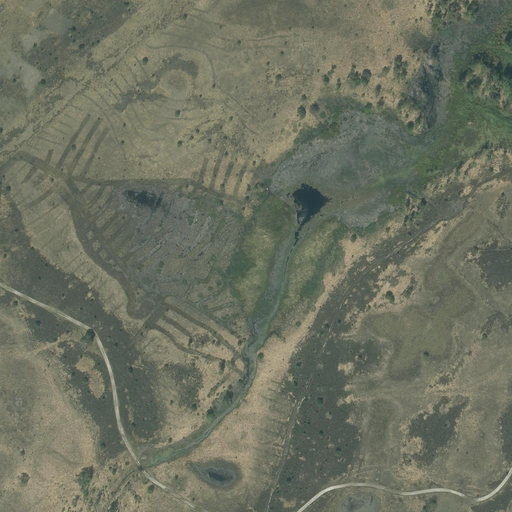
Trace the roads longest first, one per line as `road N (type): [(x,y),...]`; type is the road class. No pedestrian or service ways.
road 1 (track): [(0,289),(83,332),(104,362),(137,463),(201,511)]
road 2 (track): [(299,511),(321,493),(354,485),(478,500),(511,468)]
